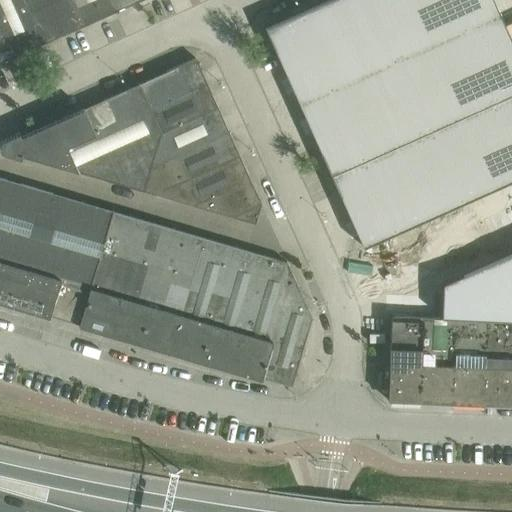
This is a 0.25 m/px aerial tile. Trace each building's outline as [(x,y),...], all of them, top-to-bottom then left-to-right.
[(0,0),(0,61),(45,41),(26,0),(0,0)] [(70,0),(26,0),(45,41),(81,25),(70,0)] [(114,0),(70,0),(81,25),(118,9),(114,0)] [(114,0),(118,9),(138,0),(114,0)] [(326,0),(265,28),(288,79),(294,93),(306,119),(312,134),(330,173),(330,175),(352,222),(359,237),(363,247),(511,180),(511,41),(493,0),(326,0)] [(22,155),(255,223),(261,204),(255,191),(220,113),(196,58),(83,109),(76,113),(21,137),(19,133),(2,140),(0,142),(0,150),(0,151),(3,153),(21,159),(22,155)] [(511,252),(442,283),(441,317),(511,320),(511,252)] [(388,400),(419,401),(423,318),(391,316),(389,362),(388,400)] [(423,318),(419,401),(450,402),(454,319),(423,318)] [(450,402),(482,404),(486,320),(454,319),(450,402)] [(482,404),(511,405),(511,321),(486,320),(482,404)]
